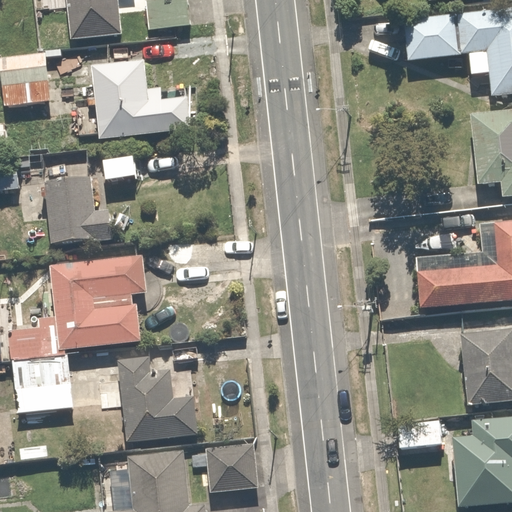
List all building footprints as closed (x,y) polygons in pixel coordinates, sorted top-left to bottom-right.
[(68,0),(72,43),(123,38),(119,0),(68,0)] [(148,0),(151,31),(215,23),(211,0),(148,0)] [(511,0),(425,0),(427,13),(511,2),(511,0)] [(511,25),(461,31),(466,72),(489,69),(494,115),(511,112),(511,25)] [(450,34),(397,38),(400,76),(452,72),(450,34)] [(4,110),(54,108),(54,95),(84,94),(83,75),(53,76),(52,56),(2,57),(4,110)] [(151,104),(146,63),(93,69),(101,142),(194,133),(190,100),(151,104)] [(511,113),(474,117),(481,187),(503,185),(505,200),(511,199),(511,113)] [(1,134),(0,133),(0,156),(14,157),(15,126),(2,125),(1,134)] [(0,195),(23,195),(22,169),(0,169),(0,195)] [(94,179),(47,183),(51,247),(113,243),(111,211),(96,212),(94,179)] [(511,316),(511,237),(492,239),(495,280),(414,288),(418,325),(511,316)] [(148,296),(145,261),(53,269),(61,353),(143,345),(139,307),(132,308),(131,297),(148,296)] [(511,377),(509,378),(506,343),(452,348),(459,420),(511,414),(511,377)] [(149,361),(120,363),(128,446),(201,439),(197,399),(175,401),(172,371),(151,373),(149,361)] [(0,464),(11,464),(10,424),(0,424),(0,464)] [(511,511),(511,431),(466,436),(467,451),(445,453),(450,511),(511,511)] [(431,437),(392,441),(395,465),(434,461),(431,437)] [(256,450),(208,453),(212,506),(260,503),(256,450)] [(191,509),(185,452),(130,458),(136,511),(121,511),(207,511),(207,507),(191,509)]
